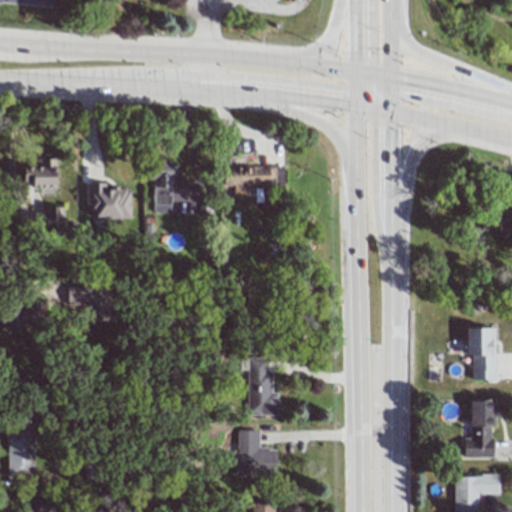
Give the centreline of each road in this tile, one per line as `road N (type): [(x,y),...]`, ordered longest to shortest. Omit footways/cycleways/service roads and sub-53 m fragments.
road 1 (primary): [(0,83),(53,96),(290,111),(332,129),(356,170)]
road 2 (primary): [(356,107),(357,374),(375,424)]
road 3 (primary): [(85,85),(356,107)]
road 4 (primary): [(85,85),(226,77),(356,90)]
road 5 (primary): [(202,61),(0,42)]
road 6 (primary): [(389,268),(415,153),(432,137),(486,133)]
road 7 (primary): [(389,268),(373,216),(372,109)]
road 8 (primary): [(375,424),(387,368),(389,268)]
road 9 (primary): [(389,268),(389,111)]
road 10 (primary): [(357,75),(205,61)]
road 11 (primary): [(511,91),(406,47),(388,14)]
road 12 (primary): [(511,107),(372,76)]
road 13 (primary): [(389,111),(511,140)]
road 14 (primary): [(511,119),(389,95)]
